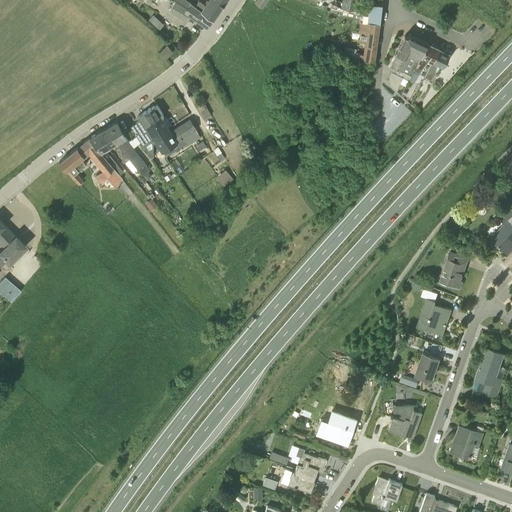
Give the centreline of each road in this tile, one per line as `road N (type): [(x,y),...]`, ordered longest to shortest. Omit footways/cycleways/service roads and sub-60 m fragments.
road 1 (trunk): [(511,52),(212,380),(114,511)]
road 2 (trunk): [(144,511),(278,341),(511,88)]
road 3 (unclassified): [(0,196),(168,78),(234,0)]
road 4 (residential): [(424,462),(478,304),(511,326)]
